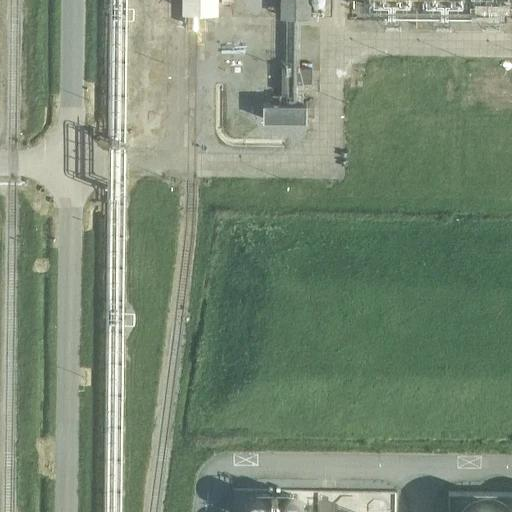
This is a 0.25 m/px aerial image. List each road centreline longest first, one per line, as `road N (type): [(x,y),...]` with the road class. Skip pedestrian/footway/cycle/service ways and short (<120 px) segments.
road 1 (unclassified): [(68,511),(73,0)]
road 2 (unknown): [(511,469),(245,465),(224,472),(207,511)]
